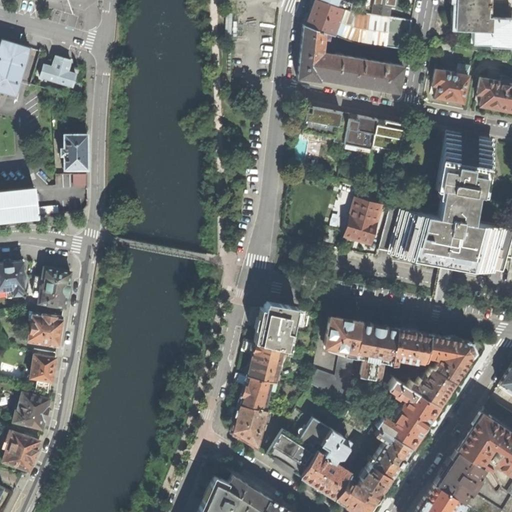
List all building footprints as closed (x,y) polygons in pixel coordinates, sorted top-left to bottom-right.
[(311,0),(307,10),(303,24),(324,31),(334,35),(343,7),(323,0),(311,0)] [(323,0),(343,7),(347,8),(349,1),(346,0),(323,0)] [(372,0),(371,13),(389,16),(391,0),(372,0)] [(489,5),(489,2),(486,2),(486,0),(448,0),(449,1),(451,1),(449,29),(464,29),(472,30),(490,30),(491,16),(487,15),(487,5),(489,5)] [(509,3),(489,2),(489,5),(487,5),(487,15),(491,16),(490,30),(472,30),(471,42),(488,43),(488,45),(506,46),(506,43),(508,17),(509,3)] [(347,8),(343,7),(334,35),(355,43),(358,44),(386,47),(386,46),(406,49),(411,19),(389,16),(371,13),(367,13),(364,21),(358,19),(360,12),(356,12),(347,8)] [(364,21),(367,13),(360,12),(358,19),(364,21)] [(319,78),(346,82),(350,56),(334,53),(334,56),(321,54),(324,31),(303,24),(300,42),(296,77),(319,80),(319,78)] [(0,90),(14,94),(28,46),(14,42),(0,38),(0,37),(0,90)] [(71,86),(75,73),(67,71),(70,60),(61,57),(55,55),(51,66),(43,64),(40,76),(71,86)] [(366,86),(398,92),(403,65),(350,56),(346,82),(366,86)] [(453,100),(461,101),(468,65),(457,63),(455,72),(434,68),(431,84),(436,85),(434,96),(442,97),(442,100),(446,100),(452,102),(453,100)] [(497,108),(506,110),(511,78),(511,73),(502,72),(501,74),(500,80),(479,76),(476,93),(480,94),(478,104),(487,106),(490,108),(491,108),(494,109),(497,108)] [(311,109),(305,108),(301,131),(334,137),(339,111),(317,107),(316,110),(311,109)] [(349,113),(339,111),(334,137),(333,141),(343,143),(348,118),(349,113)] [(348,118),(343,143),(370,148),(371,144),(375,123),(376,118),(357,114),(356,119),(348,118)] [(384,119),(383,125),(402,128),(403,123),(384,119)] [(383,125),(375,123),(371,144),(388,148),(387,151),(398,153),(402,128),(383,125)] [(441,157),(486,165),(490,140),(446,131),(441,157)] [(63,168),(86,168),(86,160),(86,133),(63,133),(63,147),(60,147),(60,155),(63,155),(63,168)] [(482,185),(486,165),(441,157),(438,177),(439,178),(438,185),(442,186),(437,213),(471,219),(476,192),(479,192),(480,185),(482,185)] [(87,174),(73,174),(73,186),(87,186),(87,174)] [(0,219),(36,216),(36,214),(35,208),(33,186),(0,189),(0,219)] [(356,239),(370,243),(381,203),(369,200),(370,195),(366,195),(365,199),(353,196),(342,235),(356,239)] [(511,237),(511,226),(471,219),(437,213),(389,205),(385,219),(377,248),(397,252),(448,261),(465,264),(503,271),(511,237)] [(36,214),(57,212),(56,206),(35,208),(36,214)] [(1,261),(0,261),(0,289),(12,288),(12,292),(22,291),(22,287),(26,287),(25,279),(26,276),(26,272),(24,270),(22,259),(12,260),(9,258),(5,259),(3,259),(1,261)] [(70,270),(42,266),(41,276),(34,275),(31,290),(38,291),(36,301),(45,303),(45,304),(54,305),(55,305),(63,306),(65,295),(66,296),(67,289),(68,284),(67,283),(70,270)] [(260,324),(256,340),(287,347),(295,308),(265,303),(264,304),(263,307),(260,324)] [(260,307),(253,340),(256,340),(260,324),(263,307),(260,307)] [(59,331),(62,316),(28,310),(26,319),(29,319),(26,340),(57,345),(59,331)] [(342,353),(353,355),(354,351),(360,320),(345,317),(328,314),(322,344),(343,348),(342,353)] [(363,353),(363,356),(380,359),(389,361),(395,326),(377,323),(360,320),(354,351),(363,353)] [(412,329),(395,326),(389,361),(389,362),(394,363),(396,357),(415,360),(415,359),(419,359),(420,359),(422,358),(423,357),(424,356),(424,353),(428,332),(412,329)] [(451,336),(428,332),(424,353),(437,356),(436,361),(432,367),(452,380),(458,370),(463,374),(471,363),(466,360),(473,349),(469,339),(451,336)] [(250,359),(246,374),(270,379),(275,381),(281,353),(291,356),(292,348),(287,347),(256,340),(253,340),(244,338),(241,350),(251,352),(250,359)] [(345,404),(353,355),(342,353),(340,352),(335,377),(312,369),(310,382),(343,403),(345,404)] [(36,378),(51,380),(53,371),(56,357),(33,353),(29,376),(36,378)] [(377,377),(380,359),(363,356),(359,373),(377,377)] [(511,361),(497,384),(511,393),(511,361)] [(448,387),(452,380),(432,367),(430,368),(428,367),(421,378),(418,376),(414,383),(410,379),(406,384),(437,403),(441,396),(446,400),(450,395),(453,390),(448,387)] [(241,390),(237,403),(264,409),(270,379),(246,374),(235,372),(233,382),(243,385),(241,390)] [(435,406),(437,403),(406,384),(392,376),(386,384),(385,386),(403,397),(389,419),(380,413),(373,422),(377,425),(409,445),(410,443),(415,446),(419,440),(415,437),(425,421),(431,413),(435,415),(435,416),(436,416),(436,415),(439,410),(440,410),(440,409),(439,409),(435,406)] [(49,391),(51,380),(36,378),(34,388),(49,391)] [(45,413),(49,398),(39,395),(39,394),(33,393),(33,394),(22,391),(17,409),(15,409),(12,420),(41,428),(45,413)] [(242,439),(256,447),(267,410),(264,409),(237,403),(236,407),(229,405),(227,414),(234,416),(229,430),(242,439)] [(279,431),(296,441),(311,416),(313,414),(296,403),(279,431)] [(370,437),(372,432),(377,425),(373,422),(345,404),(343,403),(336,415),(370,437)] [(468,429),(455,448),(479,464),(483,457),(493,458),(493,457),(499,449),(497,447),(509,430),(480,411),(468,429)] [(311,416),(296,441),(313,452),(315,447),(319,442),(328,427),(311,416)] [(402,456),(409,445),(377,425),(372,432),(383,439),(368,462),(389,475),(396,465),(401,468),(405,463),(407,459),(402,456)] [(325,446),(322,451),(321,453),(337,463),(343,454),(341,452),(347,444),(338,438),(341,434),(329,426),(328,427),(319,442),(325,446)] [(35,451),(39,439),(9,429),(5,439),(8,440),(1,460),(28,469),(35,451)] [(511,432),(509,430),(497,447),(499,449),(493,457),(499,461),(496,464),(504,470),(511,473),(511,472),(511,432)] [(296,441),(279,431),(265,453),(283,464),(299,474),(313,452),(296,441)] [(321,453),(322,451),(315,447),(313,452),(299,474),(317,486),(332,495),(345,476),(348,470),(337,463),(321,453)] [(444,465),(433,482),(461,500),(483,466),(479,464),(455,448),(444,465)] [(332,495),(358,511),(370,511),(372,510),(368,508),(375,498),(379,491),(383,494),(388,487),(384,484),(389,475),(368,462),(359,477),(361,478),(357,484),(345,476),(332,495)] [(196,511),(227,511),(231,505),(241,511),(257,511),(267,496),(248,484),(231,473),(226,480),(213,474),(205,492),(196,511)] [(447,511),(454,503),(460,507),(463,502),(461,500),(433,482),(413,511),(447,511)] [(479,511),(511,511),(511,494),(502,509),(473,492),(466,503),(479,511)] [(292,511),(286,508),(267,496),(257,511),(292,511)]
